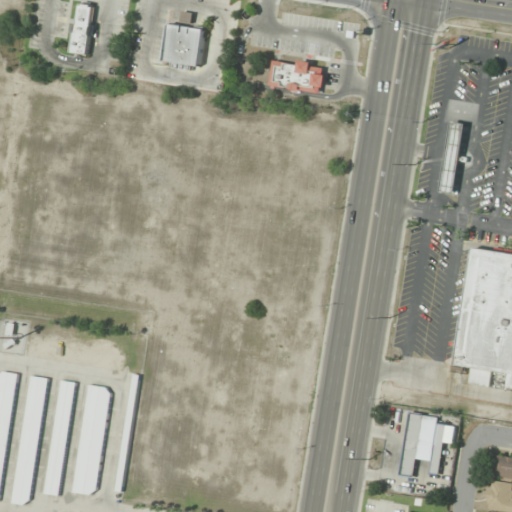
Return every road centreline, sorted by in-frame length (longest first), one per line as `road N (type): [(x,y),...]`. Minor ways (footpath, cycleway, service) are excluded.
road 1 (secondary): [(394,0),(312,511)]
road 2 (secondary): [(343,511),(423,0)]
